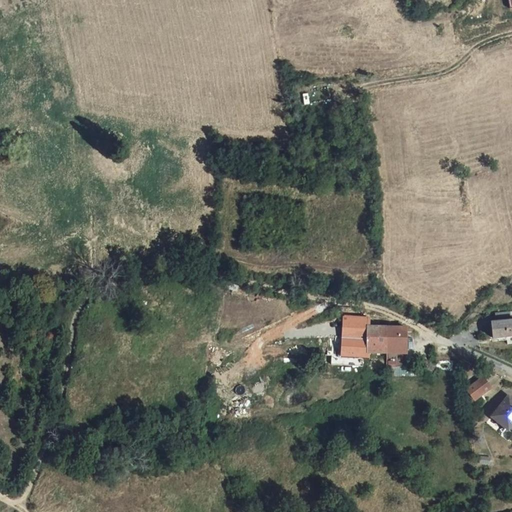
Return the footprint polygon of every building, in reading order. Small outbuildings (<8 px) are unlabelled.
[(499,323),(511,322),(511,309),(498,310),(499,323)] [(344,339),(369,340),(370,328),(371,319),(346,317),(344,339)] [(405,355),(407,330),(370,328),(369,340),(344,339),(343,356),(368,357),(368,353),(405,355)] [(489,387),(482,377),(466,389),(473,399),(489,387)] [(492,418),(505,429),(511,420),(511,400),(508,398),(492,418)]
